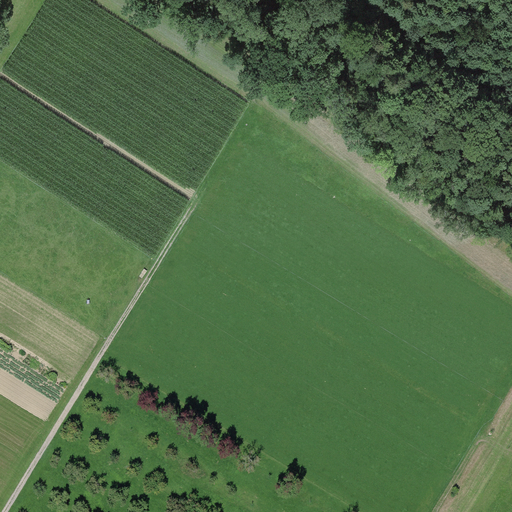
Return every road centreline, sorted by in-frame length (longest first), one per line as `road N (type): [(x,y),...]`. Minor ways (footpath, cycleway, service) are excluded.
road 1 (track): [(4,511),(189,210)]
road 2 (track): [(106,346),(376,511)]
road 3 (track): [(340,0),(511,120)]
road 4 (track): [(511,390),(440,511)]
